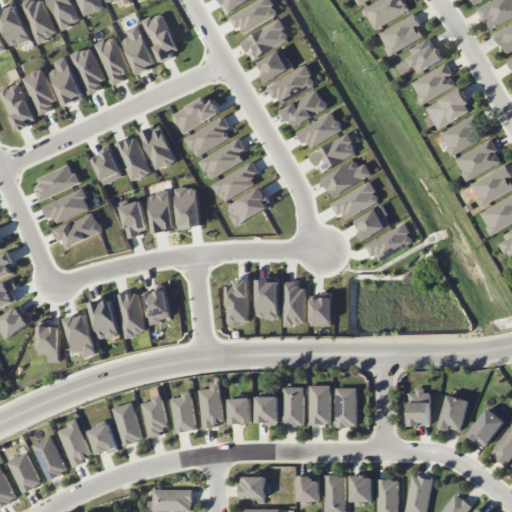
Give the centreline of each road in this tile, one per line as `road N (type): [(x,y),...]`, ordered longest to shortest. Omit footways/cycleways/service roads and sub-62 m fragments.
road 1 (residential): [(511,347),(170,361),(0,421)]
road 2 (residential): [(50,511),(122,478),(249,453),(435,453),(454,458),(511,504)]
road 3 (residential): [(310,251),(305,191),(193,0)]
road 4 (residential): [(53,285),(221,251),(310,251)]
road 5 (residential): [(1,167),(230,63)]
road 6 (residential): [(511,121),(438,0)]
road 7 (residential): [(0,164),(53,285)]
